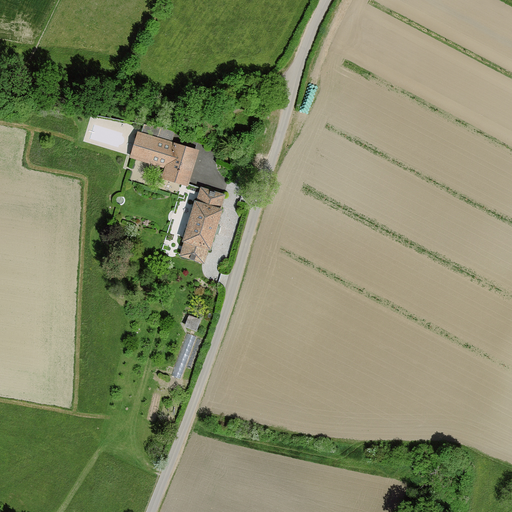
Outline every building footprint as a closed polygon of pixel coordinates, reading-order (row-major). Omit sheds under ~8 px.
[(141,135),(158,140),(161,128),(144,125),(141,135)] [(186,183),(195,151),(158,140),(141,135),(139,134),(133,156),(169,167),(166,178),(186,183)] [(202,188),(198,202),(220,209),(225,195),(202,188)] [(198,202),(196,202),(184,241),(186,241),(208,248),(210,249),(222,210),(220,209),(198,202)] [(208,248),(186,241),(182,255),(204,262),(208,248)] [(182,376),(198,335),(189,332),(174,373),(182,376)]
